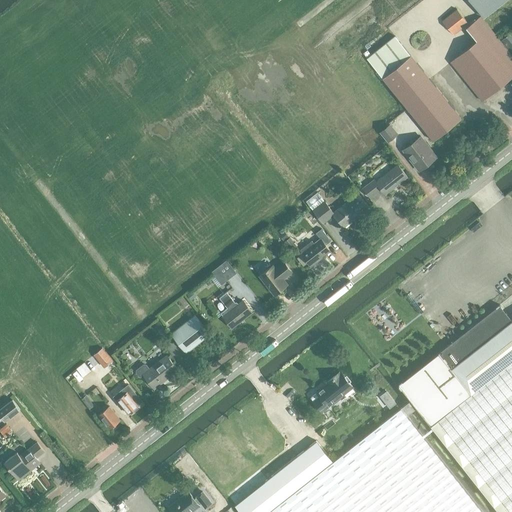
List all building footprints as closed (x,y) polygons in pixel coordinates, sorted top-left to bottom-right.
[(469,0),(483,17),(505,0),(469,0)] [(454,35),(468,23),(457,9),(442,20),(454,35)] [(477,40),(451,61),(482,100),(511,76),(511,55),(480,16),(466,27),(477,40)] [(511,37),(509,34),(502,39),(511,52),(511,37)] [(461,117),(411,55),(395,36),(367,58),(382,78),(433,140),(461,117)] [(399,133),(391,124),(390,123),(379,132),(388,142),(399,133)] [(420,135),(402,149),(419,171),(437,156),(420,135)] [(363,189),(366,193),(370,198),(381,189),(385,195),(408,177),(398,165),(376,182),(374,180),(363,189)] [(369,207),(359,193),(334,212),(324,200),(313,209),(323,223),(334,214),(344,226),(369,207)] [(311,240),(300,249),(302,253),(311,266),(322,258),(321,257),(330,250),(326,244),(321,239),(327,234),(322,228),(316,233),(320,238),(313,243),(311,240)] [(269,229),(257,238),(262,244),(274,235),(269,229)] [(284,231),(279,235),(283,240),(288,236),(284,231)] [(289,237),(284,241),(293,253),(298,248),(289,237)] [(224,277),(234,269),(227,259),(211,271),(221,284),(226,280),(224,277)] [(260,275),(274,294),(287,284),(282,277),(285,275),(286,276),(292,271),(284,261),(275,268),(273,265),(260,275)] [(192,290),(187,294),(191,299),(196,295),(192,290)] [(221,313),(223,315),(232,327),(252,312),(243,300),(238,303),(236,301),(235,302),(227,292),(219,297),(227,308),(221,313)] [(451,368),(511,320),(499,304),(438,352),(451,368)] [(194,314),(171,333),(187,352),(210,334),(194,314)] [(511,511),(511,319),(511,320),(451,368),(438,352),(398,384),(498,511),(511,511)] [(102,348),(94,354),(101,362),(104,366),(112,360),(109,355),(102,348)] [(167,354),(148,368),(145,365),(143,365),(136,370),(136,372),(139,377),(141,377),(144,375),(154,388),(179,370),(167,354)] [(80,365),(76,368),(83,377),(87,373),(91,370),(85,362),(80,365)] [(341,371),(340,372),(339,371),(327,380),(328,382),(317,391),(320,395),(313,400),(321,410),(332,402),(332,403),(339,397),(339,396),(352,385),(341,371)] [(128,384),(114,396),(128,413),(130,411),(131,413),(137,408),(136,406),(138,404),(137,403),(141,400),(128,384)] [(86,396),(82,399),(90,408),(94,405),(86,396)] [(0,413),(5,420),(21,407),(13,398),(0,408),(0,413)] [(109,405),(98,414),(110,428),(120,419),(109,405)] [(281,500),(265,511),(483,511),(400,406),(332,460),(316,440),(304,449),(265,480),(281,500)] [(36,457),(44,451),(37,442),(20,455),(17,452),(5,462),(19,479),(40,462),(36,457)] [(169,505),(173,511),(189,511),(199,504),(201,502),(205,506),(211,501),(202,490),(196,495),(196,496),(194,498),(188,490),(169,505)]
